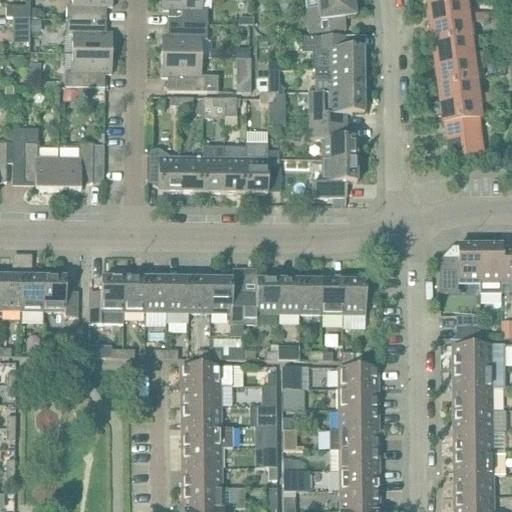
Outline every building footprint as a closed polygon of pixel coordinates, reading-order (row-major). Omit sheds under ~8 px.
[(66,7),(66,22),(105,23),(105,14),(100,14),(100,9),(111,10),(111,0),(72,0),(72,7),(66,7)] [(161,0),(162,13),(173,13),(173,18),(167,18),(167,26),(207,27),(207,11),(201,11),(201,0),(161,0)] [(352,0),(304,0),(309,35),(345,31),(344,19),(355,18),(352,0)] [(464,2),(428,6),(430,26),(466,21),(466,17),(464,2)] [(30,11),(30,8),(6,8),(6,20),(13,20),(30,20),(30,11)] [(30,11),(30,20),(40,21),(40,11),(30,11)] [(486,15),(476,16),(477,24),(487,23),(486,19),(486,15)] [(466,21),(430,26),(433,46),(469,41),(467,26),(477,24),(476,16),(466,17),(466,21)] [(13,20),(12,39),(29,39),(29,34),(30,22),(30,21),(30,20),(13,20)] [(72,38),(71,56),(111,56),(111,36),(99,36),(99,31),(105,31),(105,23),(66,22),(66,38),(72,38)] [(161,39),(161,60),(200,60),(201,42),(207,42),(207,27),(167,26),(167,35),(173,35),(173,40),(161,39)] [(317,39),(301,39),(301,55),(312,55),(312,73),(314,73),(328,73),(363,72),(362,50),(345,50),(345,39),(317,39)] [(469,41),(433,46),(436,71),(454,69),(453,59),(471,57),(469,41)] [(236,51),(236,61),(248,61),(248,51),(236,51)] [(491,54),(481,55),(482,65),(492,64),(491,59),(491,54)] [(454,69),(436,71),(438,86),(474,82),(472,66),(481,65),(482,65),(481,55),(471,57),(453,59),(454,69)] [(111,56),(71,56),(71,74),(65,74),(65,90),(104,91),(104,82),(99,82),(99,77),(110,77),(111,56)] [(161,60),(161,80),(172,80),(172,85),(167,85),(166,94),(206,95),(217,95),(217,79),(206,78),(200,78),(200,60),(161,60)] [(256,65),(256,74),(268,73),(268,65),(256,65)] [(328,73),(314,73),(314,95),(328,95),(363,94),(363,72),(328,73)] [(256,74),(256,82),(268,82),(268,73),(256,74)] [(236,79),(236,88),(250,88),(250,79),(236,79)] [(474,82),(438,86),(441,106),(476,102),(476,98),(474,82)] [(64,92),(64,104),(78,105),(78,92),(64,92)] [(314,95),(308,95),(308,96),(312,96),(312,116),(309,116),(309,129),(345,128),(345,117),(363,116),(363,94),(328,95),(314,95)] [(268,95),(259,95),(259,101),(259,107),(268,107),(268,95)] [(268,95),(268,107),(277,107),(277,95),(268,95)] [(496,95),(486,96),(487,105),(497,103),(496,99),(496,95)] [(476,102),(441,106),(443,125),(478,120),(479,120),(477,106),(487,105),(486,96),(476,98),(476,102)] [(169,100),(169,109),(181,109),(181,100),(169,100)] [(181,100),(181,109),(193,109),(193,100),(181,100)] [(212,101),(212,110),(224,110),(224,101),(212,101)] [(224,110),(224,119),(235,119),(236,101),(224,101),(224,110)] [(478,120),(443,125),(446,142),(480,138),(478,120)] [(345,128),(309,129),(309,142),(321,142),(321,163),(356,163),(356,140),(345,140),(345,128)] [(12,146),(12,167),(24,167),(23,186),(35,186),(35,190),(35,193),(57,193),(58,162),(37,162),(37,132),(12,132),(12,146)] [(480,138),(446,142),(448,160),(483,156),(480,138)] [(0,185),(6,185),(6,167),(12,167),(12,146),(0,145),(0,185)] [(245,162),(244,197),(266,197),(267,171),(267,162),(267,154),(267,146),(245,146),(245,150),(245,162)] [(58,162),(57,193),(80,194),(80,186),(92,187),(92,182),(103,182),(104,149),(92,149),(92,147),(79,147),(79,149),(79,163),(58,162)] [(202,161),(201,196),(223,196),(223,162),(223,161),(223,149),(202,149),(202,161)] [(223,162),(223,196),(244,197),(245,162),(245,150),(223,149),(223,161),(223,162)] [(146,161),(145,183),(147,183),(147,182),(152,182),(152,186),(157,190),(157,195),(180,196),(180,161),(171,161),(171,160),(160,153),(159,152),(157,152),(156,152),(155,152),(153,152),(152,153),(151,153),(149,154),(148,155),(148,157),(147,158),(147,159),(147,161),(146,161)] [(267,154),(267,162),(279,162),(279,154),(267,154)] [(180,161),(180,196),(201,196),(202,161),(180,161)] [(279,162),(267,162),(267,171),(278,171),(279,163),(279,162)] [(321,184),(312,185),(312,201),(345,201),(344,185),(356,185),(356,163),(321,163),(321,184)] [(500,247),(479,248),(479,285),(479,297),(501,297),(501,284),(500,246),(500,247)] [(511,246),(500,246),(501,284),(511,284),(511,246)] [(453,248),(441,260),(441,263),(457,263),(457,248),(453,248)] [(457,263),(441,263),(441,295),(447,295),(457,285),(479,285),(479,248),(457,248),(457,263)] [(0,279),(0,313),(21,314),(21,279),(0,279)] [(21,279),(21,314),(42,314),(43,280),(21,279)] [(43,280),(42,314),(64,315),(64,320),(76,320),(77,295),(65,295),(65,280),(43,280)] [(89,295),(88,327),(101,327),(122,327),(122,315),(123,281),(101,281),(100,295),(89,295)] [(123,281),(122,315),(144,316),(145,281),(123,281)] [(145,281),(144,316),(166,316),(166,281),(145,281)] [(166,316),(166,326),(187,326),(187,316),(188,281),(166,281),(166,316)] [(188,281),(187,316),(209,316),(209,282),(188,281)] [(209,282),(209,316),(231,317),(231,327),(243,327),(243,295),(232,295),(232,282),(209,282)] [(243,295),(243,327),(255,327),(255,317),(277,317),(278,283),(256,283),(255,295),(243,295)] [(278,283),(277,317),(299,318),(299,283),(278,283)] [(299,283),(299,318),(321,318),(321,283),(299,283)] [(321,283),(321,318),(342,318),(342,284),(321,283)] [(342,284),(342,318),(364,319),(364,305),(365,284),(342,284)] [(479,318),(455,319),(455,330),(479,330),(479,318)] [(511,341),(511,328),(502,329),(503,341),(511,341)] [(479,330),(455,330),(455,342),(479,342),(479,330)] [(52,352),(53,343),(43,343),(42,352),(52,352)] [(452,371),(490,370),(502,370),(502,348),(452,348),(452,371)] [(277,355),(277,363),(298,364),(298,349),(277,349),(277,355)] [(0,350),(0,359),(9,360),(10,360),(11,351),(0,350)] [(30,351),(30,360),(42,360),(42,351),(30,351)] [(52,360),(52,352),(42,352),(42,360),(52,360)] [(110,352),(110,361),(122,361),(122,353),(110,352)] [(134,353),(122,353),(122,361),(134,362),(134,353)] [(153,353),(153,362),(165,362),(165,353),(155,353),(153,353)] [(165,353),(165,362),(168,362),(177,362),(177,353),(165,353)] [(197,354),(197,362),(208,363),(209,354),(197,354)] [(209,354),(208,363),(220,363),(220,354),(209,354)] [(265,354),(265,363),(277,363),(277,355),(265,354)] [(308,355),(308,364),(320,364),(320,355),(308,355)] [(320,355),(320,364),(332,364),(332,355),(320,355)] [(341,355),(341,364),(353,365),(353,356),(341,355)] [(219,369),(180,369),(181,390),(231,389),(232,389),(232,369),(219,369)] [(301,370),(281,370),(282,392),(294,392),(301,392),(301,370)] [(452,371),(452,392),(491,392),(490,370),(452,371)] [(376,371),(338,371),(338,392),(376,392),(376,371)] [(6,376),(6,388),(15,388),(15,376),(6,376)] [(267,389),(276,389),(275,376),(267,376),(267,389)] [(6,388),(6,400),(15,400),(15,388),(6,388)] [(231,389),(181,390),(181,411),(219,410),(232,410),(231,389)] [(267,389),(260,389),(260,410),(276,409),(276,389),(267,389)] [(294,392),(282,392),(282,413),(290,413),(295,413),(294,392)] [(376,392),(338,392),(338,413),(377,412),(376,392)] [(491,392),(452,392),(453,414),(491,413),(491,392)] [(260,410),(254,410),(254,411),(254,430),(263,430),(276,430),(276,409),(260,410)] [(219,410),(181,411),(181,431),(219,430),(219,410)] [(377,412),(338,413),(339,433),(377,432),(377,412)] [(290,413),(282,413),(282,433),(290,433),(290,413)] [(453,414),(453,435),(491,435),(491,413),(453,414)] [(6,419),(6,431),(15,431),(15,419),(6,419)] [(219,430),(181,431),(181,451),(220,451),(232,451),(231,430),(219,430)] [(276,430),(263,430),(264,442),(276,442),(276,430)] [(6,431),(6,443),(15,443),(15,431),(6,431)] [(339,433),(329,433),(329,453),(339,453),(377,453),(377,432),(339,433)] [(491,435),(453,435),(453,457),(491,456),(491,435)] [(220,451),(181,451),(182,472),(220,471),(220,451)] [(377,453),(339,453),(339,474),(378,473),(377,453)] [(453,457),(453,479),(492,478),(504,478),(504,456),(491,456),(453,457)] [(276,458),(264,458),(264,471),(268,471),(276,470),(276,458)] [(282,462),(282,474),(291,474),(291,462),(282,462)] [(5,463),(5,475),(14,475),(14,463),(5,463)] [(276,483),(276,470),(268,471),(268,483),(276,483)] [(220,471),(182,472),(182,492),(220,492),(220,471)] [(378,473),(339,474),(340,494),(378,494),(378,473)] [(291,474),(282,474),(282,487),(283,495),(294,495),(307,494),(307,474),(300,474),(291,474)] [(5,475),(5,487),(14,487),(14,475),(5,475)] [(492,478),(453,479),(454,500),(492,500),(492,478)] [(276,491),(264,491),(264,511),(277,511),(276,491)] [(220,492),(182,492),(182,511),(224,511),(231,511),(231,492),(220,492)] [(339,511),(378,511),(378,494),(340,494),(339,511)] [(283,499),(282,511),(294,511),(295,499),(283,499)] [(454,500),(453,511),(492,511),(492,500),(454,500)]
